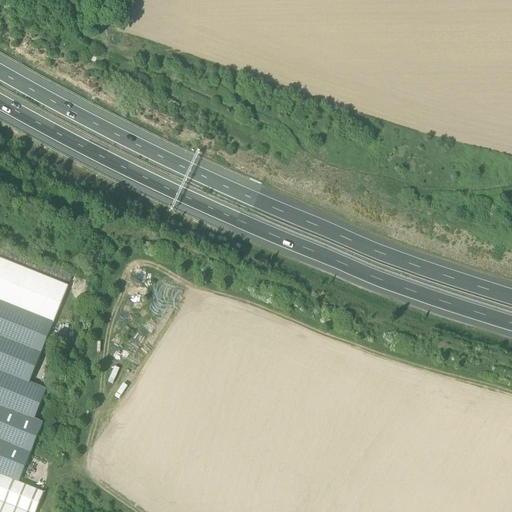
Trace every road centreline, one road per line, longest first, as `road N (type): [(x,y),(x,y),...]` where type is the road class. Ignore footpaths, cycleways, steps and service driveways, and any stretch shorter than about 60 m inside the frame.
road 1 (track): [(145,511),(85,468),(129,260),(368,355),(511,394)]
road 2 (motorway): [(511,294),(273,208),(0,72)]
road 3 (motorway): [(0,102),(268,233),(511,320)]
road 4 (track): [(511,189),(427,192),(310,161),(283,124),(222,85),(174,62),(82,40),(67,0)]
